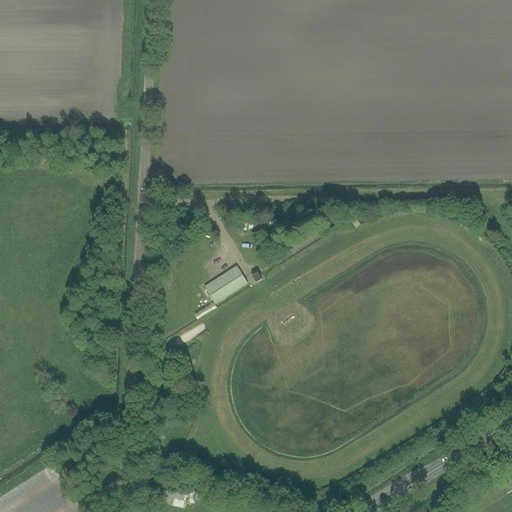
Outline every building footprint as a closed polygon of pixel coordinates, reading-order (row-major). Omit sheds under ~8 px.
[(24,187),(8,192),(13,209),(28,204),(24,187)] [(0,212),(13,209),(8,192),(0,193),(0,212)] [(66,221),(62,229),(75,235),(78,227),(66,221)] [(62,229),(59,236),(71,242),(75,235),(62,229)] [(59,236),(55,243),(68,249),(71,242),(59,236)] [(55,243),(52,250),(64,256),(68,249),(55,243)] [(247,284),(237,268),(205,288),(215,304),(247,284)] [(252,276),(256,284),(262,280),(257,273),(252,276)] [(44,275),(42,283),(53,285),(54,278),(44,275)] [(42,283),(41,290),(51,292),(53,285),(42,283)] [(51,292),(41,290),(39,297),(50,299),(51,292)] [(53,322),(36,323),(36,331),(54,330),(53,322)] [(54,330),(36,331),(36,338),(54,337),(54,330)] [(54,337),(36,338),(37,346),(54,345),(54,337)] [(54,345),(37,346),(37,353),(54,352),(54,345)] [(54,352),(37,353),(37,361),(55,361),(54,352)] [(40,395),(33,399),(43,414),(50,409),(40,395)] [(33,399),(27,403),(37,418),(43,414),(33,399)] [(27,403),(21,407),(31,422),(37,418),(27,403)] [(21,407),(15,411),(24,426),(31,422),(21,407)] [(15,411),(8,416),(18,431),(24,426),(15,411)] [(161,496),(185,501),(187,491),(163,486),(161,496)]
